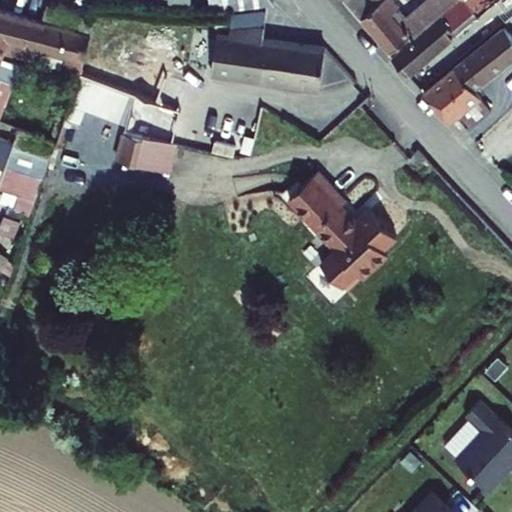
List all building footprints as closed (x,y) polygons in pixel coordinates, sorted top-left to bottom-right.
[(0,0),(0,41),(10,46),(13,40),(36,46),(42,34),(79,46),(77,52),(90,57),(106,6),(84,0),(53,0),(51,8),(19,0),(0,0)] [(424,0),(406,15),(394,0),(365,0),(359,6),(396,51),(393,51),(398,55),(460,0),(424,0)] [(496,0),(460,0),(398,55),(412,70),(496,0)] [(262,37),(267,8),(230,13),(228,30),(216,28),(210,68),(253,74),(252,78),(316,87),(323,45),(262,37)] [(511,30),(507,24),(431,88),(457,118),(464,112),(476,126),(496,109),(478,89),(511,60),(511,30)] [(10,46),(0,41),(0,64),(23,74),(32,55),(10,46)] [(174,50),(151,44),(144,73),(137,103),(133,121),(156,127),(174,50)] [(194,55),(174,50),(156,127),(176,131),(194,55)] [(144,73),(90,57),(82,86),(137,103),(144,73)] [(23,74),(0,64),(0,85),(16,92),(23,74)] [(16,92),(0,85),(0,104),(9,108),(16,92)] [(125,149),(138,152),(154,147),(152,152),(169,156),(176,131),(156,127),(133,121),(125,149)] [(0,123),(0,153),(14,160),(8,175),(43,189),(60,148),(0,123)] [(138,152),(176,161),(183,133),(176,131),(169,156),(152,152),(154,147),(138,152)] [(235,145),(258,151),(261,138),(238,132),(235,145)] [(14,160),(0,153),(0,171),(8,175),(14,160)] [(331,253),(353,276),(368,261),(374,266),(399,242),(393,237),(406,225),(380,198),(366,211),(350,195),(355,191),(325,160),(297,187),(346,238),(331,253)] [(0,229),(15,236),(23,218),(7,212),(0,227),(0,229)] [(469,446),(501,477),(511,465),(511,404),(493,387),(478,402),(495,418),(469,446)] [(477,511),(478,511),(444,479),(412,511),(477,511)]
